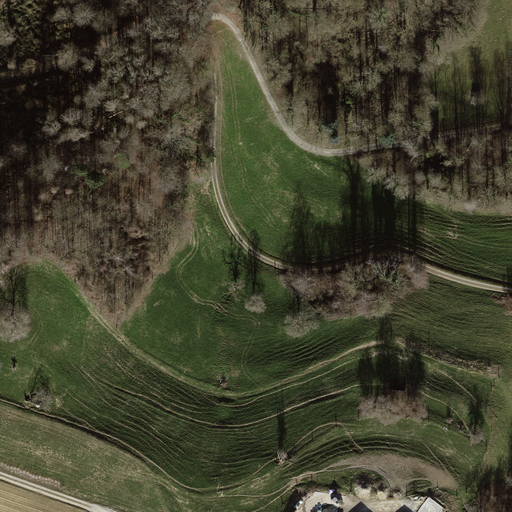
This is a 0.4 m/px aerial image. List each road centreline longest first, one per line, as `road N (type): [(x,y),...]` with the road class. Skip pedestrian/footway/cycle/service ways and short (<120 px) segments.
road 1 (track): [(511,124),(320,151),(286,127),(233,24),(221,12),(200,20),(214,85),(214,176),(223,209),(251,252),(301,271),(399,257),(511,291)]
road 2 (track): [(0,79),(37,72),(151,22),(200,20)]
